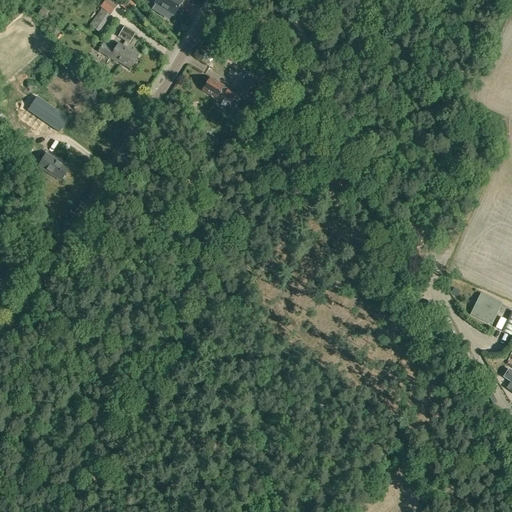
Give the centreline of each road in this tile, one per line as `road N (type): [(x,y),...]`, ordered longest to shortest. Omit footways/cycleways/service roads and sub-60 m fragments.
road 1 (track): [(494,385),(278,0)]
road 2 (tertiary): [(0,347),(217,0)]
